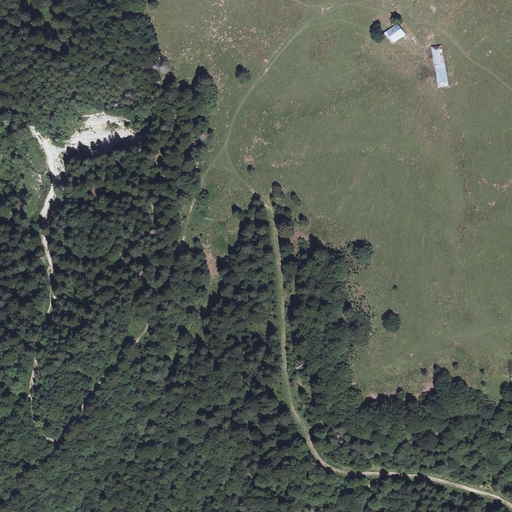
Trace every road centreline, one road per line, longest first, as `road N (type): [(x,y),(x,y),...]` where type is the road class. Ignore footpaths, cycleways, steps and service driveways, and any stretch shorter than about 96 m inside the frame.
road 1 (track): [(511,505),(428,477),(347,472),(319,462),(292,408),(283,287),(266,203)]
road 2 (track): [(224,147),(190,205),(167,290),(147,328),(57,438),(35,428),(32,391)]
road 3 (track): [(32,391),(52,299),(43,224),(55,175),(33,124),(0,98)]
road 4 (track): [(320,11),(240,101),(224,147)]
